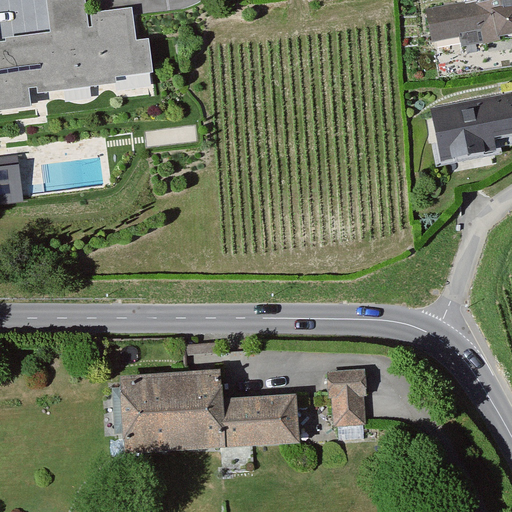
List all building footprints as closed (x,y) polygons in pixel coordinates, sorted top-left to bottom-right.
[(9,42),(0,43),(0,108),(29,105),(28,86),(39,86),(40,92),(114,82),(113,76),(151,71),(147,41),(136,43),(130,10),(85,15),(82,0),(48,0),(53,34),(8,39),(9,42)] [(511,0),(485,0),(486,8),(421,14),(424,44),(483,38),(485,53),(511,50),(511,0)] [(511,145),(505,100),(420,112),(429,172),(477,165),(476,152),(511,147),(511,145)] [(21,165),(0,166),(0,202),(24,201),(21,165)] [(214,379),(113,385),(117,462),(295,453),(293,403),(216,407),(214,379)] [(359,393),(326,393),(327,435),(360,434),(359,393)]
